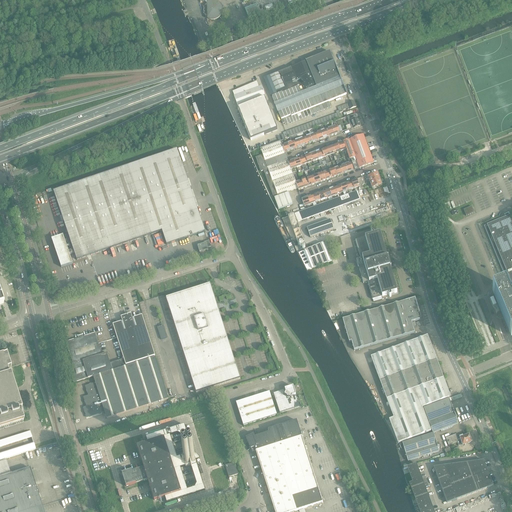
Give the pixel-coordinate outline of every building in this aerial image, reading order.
[(199,0),(200,2),(204,0),(207,4),(208,18),(209,19),(210,20),(212,20),(214,20),(215,20),(216,19),(217,19),(218,19),(219,18),(219,17),(220,17),(220,16),(221,15),(222,13),(222,12),(222,11),(222,10),(222,9),(222,8),(221,7),(221,6),(220,5),(219,4),(218,4),(218,3),(217,3),(216,2),(215,2),(215,0),(199,0)] [(258,0),(257,0),(253,2),(257,12),(262,11),(258,0)] [(263,0),(258,0),(262,11),(267,9),(263,0)] [(269,0),(263,0),(267,9),(272,7),(269,0)] [(253,2),(248,4),(252,14),(257,12),(253,2)] [(248,4),(243,6),(247,16),(252,14),(248,4)] [(340,78),(330,52),(305,62),(306,62),(305,62),(315,85),(316,87),(340,78)] [(270,76),(264,79),(271,96),(274,95),(277,94),(278,94),(282,93),(299,86),(298,86),(296,81),(302,79),(306,89),(315,85),(305,62),(304,62),(278,73),(285,88),(276,91),(270,76)] [(172,65),(185,98),(188,97),(192,96),(179,63),(175,64),(172,65)] [(276,91),(285,88),(278,73),(270,76),(276,91)] [(342,82),(340,78),(316,87),(315,85),(306,89),(302,79),(296,81),(298,86),(301,94),(298,95),(294,96),(291,98),(288,99),(285,100),(281,101),(278,103),(275,104),(276,108),(278,112),(281,111),(285,110),(288,108),(291,107),(294,106),(298,104),(301,103),(304,102),(307,101),(310,99),(313,98),(316,97),(319,96),(322,95),(325,93),(328,92),(331,91),(334,90),(337,89),(340,87),(343,86),(342,82)] [(234,96),(238,108),(265,98),(261,86),(258,87),(256,82),(233,92),(234,96)] [(264,98),(238,109),(239,110),(243,122),(246,128),(250,139),(251,141),(277,130),(264,98)] [(346,105),(340,107),(342,110),(344,109),(347,108),(348,110),(349,109),(350,109),(350,110),(356,107),(354,101),(350,103),(346,105)] [(357,118),(355,114),(347,117),(351,129),(354,128),(354,129),(360,127),(357,118)] [(334,127),(331,128),(334,135),(340,133),(337,125),(335,121),(335,122),(333,123),(334,127)] [(327,125),(325,125),(326,129),(329,137),(334,135),(331,128),(328,129),(327,125)] [(326,129),(320,131),(323,139),(329,137),(326,129)] [(320,131),(315,133),(318,141),(323,139),(320,131)] [(315,133),(309,135),(312,143),(318,141),(315,133)] [(309,135),(304,137),(307,145),(312,143),(309,135)] [(343,142),(346,150),(348,154),(348,156),(350,160),(351,159),(352,163),(356,161),(359,168),(374,163),(363,135),(343,142)] [(291,142),(287,143),(290,151),(296,149),(293,141),(292,139),(292,137),(289,138),(291,142)] [(304,137),(298,139),(301,147),(307,145),(304,137)] [(298,139),(293,141),(296,149),(301,147),(298,139)] [(283,140),(281,141),(282,145),(285,153),(290,151),(287,143),(285,144),(283,140)] [(281,141),(260,149),(262,155),(255,158),(261,172),(263,171),(273,197),(277,196),(278,196),(298,188),(296,183),(294,180),(293,176),(292,173),(291,170),(288,162),(287,159),(286,156),(285,153),(282,145),(281,141)] [(343,142),(338,144),(340,152),(346,150),(343,142)] [(338,144),(332,146),(335,154),(340,152),(338,144)] [(332,146),(327,148),(329,156),(335,154),(332,146)] [(327,148),(321,150),(324,158),(329,156),(327,148)] [(63,235),(52,239),(61,268),(73,264),(70,255),(75,254),(77,260),(162,231),(166,245),(194,236),(205,232),(177,150),(54,192),(69,238),(65,240),(63,235)] [(321,150),(316,152),(318,160),(324,158),(321,150)] [(316,152),(310,154),(313,162),(318,160),(316,152)] [(310,154),(305,156),(307,164),(313,162),(310,154)] [(305,156),(299,158),(302,166),(304,172),(307,171),(308,171),(307,168),(306,169),(304,165),(307,164),(305,156)] [(299,158),(294,160),(296,168),(302,166),(299,158)] [(294,160),(288,162),(291,170),(296,168),(294,160)] [(351,163),(345,165),(348,172),(353,170),(351,163)] [(345,165),(340,167),(342,174),(348,172),(345,165)] [(340,167),(334,169),(337,176),(342,174),(340,167)] [(326,172),(323,173),(326,180),(331,178),(329,171),(328,168),(326,169),(326,172)] [(334,169),(329,171),(331,178),(337,176),(334,169)] [(322,170),(317,172),(318,175),(320,182),(326,180),(323,173),(322,170)] [(371,174),(365,177),(366,179),(369,178),(370,183),(380,179),(379,179),(379,178),(379,176),(378,176),(377,173),(372,175),(371,174)] [(318,175),(312,177),(315,184),(320,182),(318,175)] [(312,177),(307,179),(309,186),(315,184),(312,177)] [(307,179),(301,181),(304,188),(309,186),(307,179)] [(376,188),(376,187),(382,185),(381,182),(380,180),(380,179),(370,183),(373,189),(376,188)] [(357,180),(351,182),(354,189),(360,187),(357,180)] [(301,181),(296,183),(298,188),(298,190),(304,188),(301,181)] [(351,182),(346,184),(349,194),(352,193),(351,190),(354,189),(351,182)] [(346,184),(340,186),(343,193),(344,196),(349,194),(346,184)] [(340,186),(335,188),(337,195),(343,193),(340,186)] [(335,188),(329,190),(332,197),(337,195),(335,188)] [(329,190),(324,192),(326,199),(328,199),(329,201),(332,199),(332,197),(329,190)] [(357,191),(294,214),(297,223),(298,223),(298,222),(344,206),(360,200),(357,191)] [(324,192),(318,194),(321,201),(325,200),(326,203),(328,202),(326,199),(324,192)] [(288,193),(274,198),(278,209),(293,204),(288,193)] [(318,194),(313,196),(317,206),(319,205),(318,202),(321,201),(318,194)] [(313,196),(307,197),(310,205),(313,204),(314,207),(317,206),(313,196)] [(302,199),(302,200),(304,207),(305,210),(308,209),(307,206),(310,205),(307,197),(302,199)] [(472,207),(464,210),(466,216),(474,213),(472,207)] [(502,317),(511,338),(511,337),(511,219),(510,215),(509,216),(503,218),(502,219),(501,219),(498,220),(495,221),(493,223),(490,224),(487,225),(484,226),(487,233),(489,240),(510,289),(506,290),(505,286),(497,289),(495,290),(492,292),(493,295),(495,301),(497,305),(498,307),(501,314),(502,317)] [(330,220),(307,228),(310,238),(334,229),(330,220)] [(372,233),(355,238),(356,241),(355,241),(360,258),(356,259),(363,284),(367,282),(372,300),(373,302),(382,300),(387,298),(390,297),(391,297),(391,296),(391,295),(397,293),(390,268),(391,268),(390,264),(391,264),(391,263),(390,261),(389,261),(388,258),(387,258),(380,234),(374,235),(373,235),(373,234),(372,234),(372,233)] [(204,244),(198,246),(200,253),(208,250),(208,248),(211,247),(209,241),(206,242),(204,242),(204,244)] [(323,244),(304,251),(312,270),(330,262),(323,244)] [(210,284),(166,298),(196,393),(240,379),(218,310),(219,309),(220,310),(221,309),(222,308),(220,303),(219,303),(218,303),(217,304),(210,284)] [(414,333),(411,322),(421,319),(415,298),(342,319),(349,342),(351,341),(354,350),(414,333)] [(131,314),(121,317),(122,322),(113,325),(114,328),(126,366),(155,356),(142,316),(133,319),(131,314)] [(163,326),(157,327),(161,340),(167,338),(164,328),(163,326)] [(66,342),(73,364),(68,365),(68,366),(74,383),(86,379),(93,377),(113,371),(116,369),(125,367),(123,360),(110,364),(107,353),(102,355),(95,333),(83,337),(82,335),(83,335),(82,336),(78,337),(77,336),(77,337),(78,337),(78,339),(66,342)] [(427,336),(371,357),(380,381),(436,359),(427,336)] [(11,424),(11,423),(22,420),(23,420),(20,410),(21,409),(9,374),(10,374),(8,374),(7,369),(10,368),(6,353),(5,353),(6,354),(2,355),(2,354),(2,355),(0,355),(0,427),(11,424)] [(86,404),(87,407),(83,408),(85,412),(84,412),(85,414),(87,418),(89,418),(92,417),(91,417),(99,415),(101,414),(105,413),(107,419),(168,399),(155,357),(125,367),(116,369),(113,371),(93,377),(95,383),(92,384),(91,384),(89,385),(85,386),(87,390),(86,391),(87,393),(88,396),(83,397),(85,401),(84,402),(85,404),(86,404)] [(436,359),(380,381),(387,399),(443,378),(436,359)] [(387,399),(393,418),(389,420),(398,443),(431,431),(422,408),(450,397),(443,378),(387,399)] [(293,387),(285,390),(285,391),(284,391),(283,391),(273,394),(280,413),(299,407),(296,397),(295,397),(295,396),(296,395),(293,387)] [(37,390),(33,391),(38,407),(42,405),(37,390)] [(245,399),(245,400),(241,401),(236,403),(236,402),(243,426),(244,426),(243,426),(248,424),(248,425),(248,424),(253,423),(258,421),(258,422),(258,421),(262,420),(263,420),(262,420),(267,418),(267,419),(267,418),(272,417),(277,415),(277,416),(269,392),(265,394),(264,393),(265,394),(260,395),(255,397),(255,396),(255,397),(250,398),(246,400),(245,399)] [(254,435),(245,439),(246,440),(251,449),(251,450),(251,451),(252,451),(253,451),(255,450),(274,511),(293,511),(323,503),(306,451),(297,421),(268,430),(269,433),(255,437),(254,435)] [(137,485),(136,484),(148,480),(154,501),(165,498),(167,504),(205,492),(196,464),(195,459),(199,458),(199,457),(195,458),(184,425),(146,438),(148,443),(137,447),(144,468),(132,471),(132,470),(120,474),(125,489),(137,485)] [(433,434),(402,443),(408,462),(439,452),(433,434)] [(455,435),(446,439),(449,446),(457,443),(459,442),(457,438),(455,435)] [(457,438),(459,442),(457,443),(458,446),(463,446),(472,442),(471,442),(472,442),(472,441),(471,439),(471,438),(470,439),(469,435),(463,437),(462,436),(457,438)] [(443,466),(433,468),(436,475),(438,480),(440,486),(442,491),(444,496),(447,504),(456,500),(462,498),(467,496),(473,494),(480,491),(486,489),(493,486),(488,473),(484,461),(476,462),(443,466)] [(416,464),(407,467),(409,472),(418,469),(416,464)] [(43,511),(29,468),(10,474),(0,477),(0,511),(43,511)] [(418,469),(409,472),(411,477),(420,474),(418,469)] [(420,474),(411,477),(413,482),(422,479),(420,474)] [(413,482),(410,484),(412,489),(424,484),(422,479),(413,482)] [(424,484),(412,489),(413,494),(426,489),(424,484)] [(426,489),(413,494),(415,499),(428,494),(426,489)] [(428,494),(415,499),(417,504),(430,500),(428,494)] [(430,500),(417,504),(419,509),(431,505),(430,500)]
